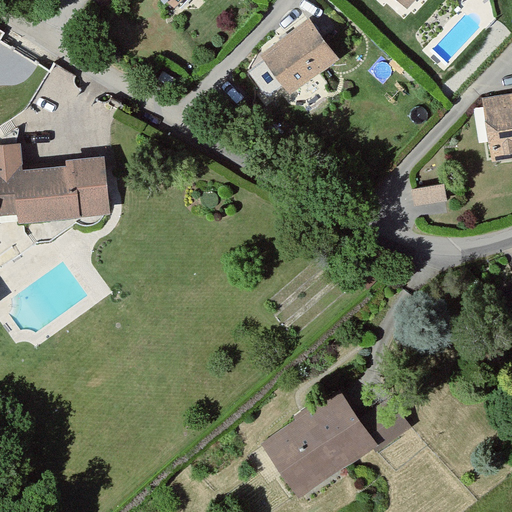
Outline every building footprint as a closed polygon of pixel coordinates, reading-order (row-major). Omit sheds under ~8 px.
[(390,0),(400,8),(407,0),(390,0)] [(302,18),(255,55),(284,93),(331,56),(302,18)] [(511,96),(476,101),(484,160),(511,156),(511,96)] [(95,217),(90,161),(19,167),(16,139),(0,140),(0,220),(8,224),(95,217)] [(420,202),(450,196),(447,179),(416,185),(420,202)] [(373,448),(331,390),(249,449),(291,506),(373,448)]
